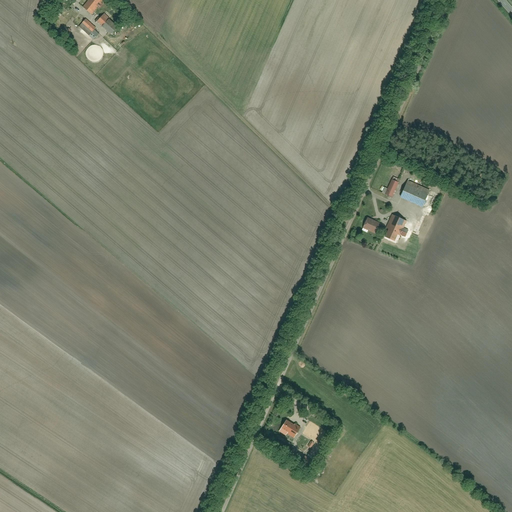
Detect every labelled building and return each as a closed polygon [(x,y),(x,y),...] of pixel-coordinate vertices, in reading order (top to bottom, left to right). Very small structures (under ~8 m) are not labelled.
[(89,0),(83,8),(91,15),(102,0),(89,0)] [(104,15),(98,22),(113,37),(120,30),(104,15)] [(92,33),(96,30),(87,20),(83,24),(92,33)] [(391,180),(384,195),(392,198),(399,184),(391,180)] [(407,182),(400,198),(422,207),(429,191),(407,182)] [(417,233),(402,226),(404,221),(393,216),(383,238),(395,243),(399,235),(423,245),(434,220),(425,216),(417,233)] [(367,219),(362,229),(373,234),(378,224),(367,219)] [(297,405),(294,410),(301,413),(303,409),(297,405)] [(287,423),(282,431),(295,439),(300,430),(287,423)] [(304,458),(298,470),(306,473),(311,462),(304,458)]
